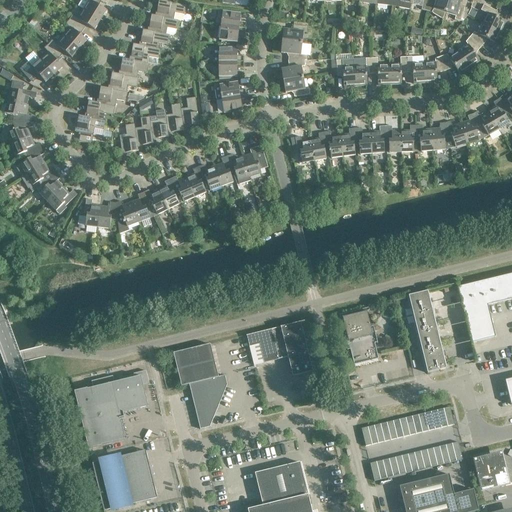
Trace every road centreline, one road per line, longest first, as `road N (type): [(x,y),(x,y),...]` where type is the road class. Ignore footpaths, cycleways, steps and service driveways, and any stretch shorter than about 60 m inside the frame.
road 1 (residential): [(270,122),(203,140),(122,176),(88,175),(64,145),(54,114),(107,55),(141,0)]
road 2 (residential): [(511,34),(479,75),(429,102),(270,122)]
road 3 (residential): [(343,414),(189,449),(204,511)]
road 4 (residential): [(511,429),(476,425),(468,392),(448,385),(343,414)]
road 5 (secondary): [(54,511),(0,323)]
road 6 (residential): [(270,122),(261,70),(267,0)]
